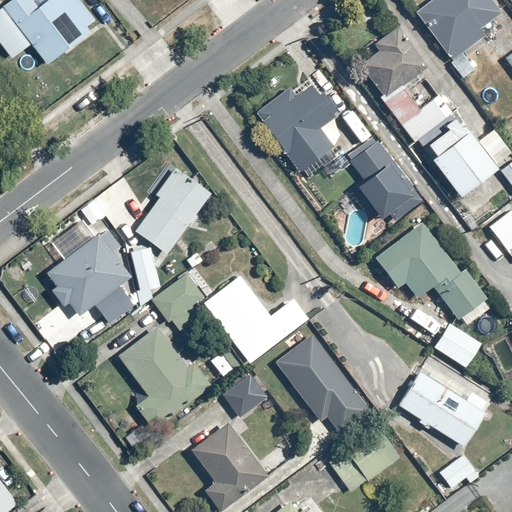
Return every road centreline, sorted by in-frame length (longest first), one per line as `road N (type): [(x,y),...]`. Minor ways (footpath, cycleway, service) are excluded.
road 1 (residential): [(0,221),(295,0)]
road 2 (residential): [(117,511),(0,360)]
